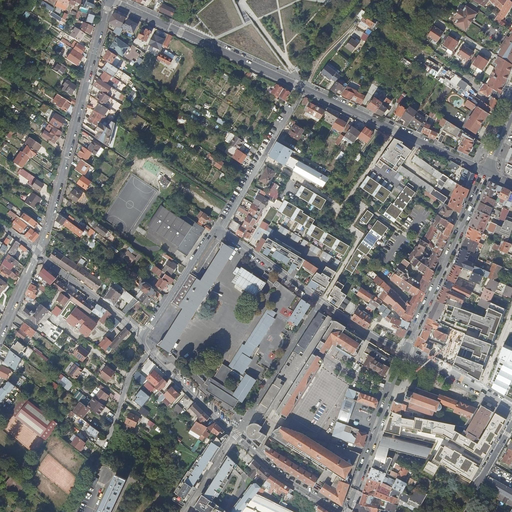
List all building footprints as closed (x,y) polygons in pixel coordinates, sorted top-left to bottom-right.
[(489,0),(501,10),(506,2),(503,0),(489,0)] [(511,4),(511,3),(508,0),(507,0),(506,2),(501,10),(497,16),(502,19),(503,20),(511,4)] [(473,1),(470,5),(479,11),(482,6),(480,5),(473,1)] [(176,10),(163,4),(160,11),(173,17),(176,10)] [(477,14),(466,7),(463,11),(460,9),(455,18),(458,20),(455,25),(466,32),(477,14)] [(61,18),(52,12),(50,15),(59,22),(61,18)] [(118,26),(114,32),(119,36),(123,29),(121,28),(126,18),(124,18),(116,14),(112,15),(109,22),(118,26)] [(86,22),(91,24),(94,16),(88,15),(86,22)] [(494,21),(497,23),(511,32),(511,29),(503,24),(502,25),(499,23),(502,19),(497,16),(496,18),(495,19),(494,21)] [(376,25),(365,17),(362,21),(373,29),(376,25)] [(123,29),(133,34),(137,24),(127,20),(123,29)] [(92,27),(81,22),(81,23),(82,24),(80,29),(89,34),(92,27)] [(433,26),(427,35),(437,41),(443,32),(433,26)] [(75,28),(70,36),(79,43),(84,34),(75,28)] [(367,28),(360,38),(366,41),(372,31),(367,28)] [(138,38),(146,41),(151,32),(146,30),(145,32),(142,30),(138,38)] [(511,32),(500,49),(501,50),(498,56),(500,57),(502,59),(511,65),(511,64),(511,32)] [(149,44),(160,49),(162,45),(165,40),(153,34),(149,44)] [(165,40),(162,45),(167,47),(172,36),(167,34),(165,40)] [(457,41),(447,35),(441,44),(451,50),(457,41)] [(345,47),(348,49),(353,53),(359,44),(355,41),(356,40),(353,37),(345,47)] [(122,56),(129,47),(117,38),(110,48),(122,56)] [(77,44),(73,50),(81,55),(84,50),(82,49),(83,47),(77,44)] [(472,50),(462,44),(456,54),(466,60),(472,50)] [(432,51),(423,45),(419,51),(428,57),(432,51)] [(70,54),(67,59),(76,65),(79,61),(82,56),(81,55),(73,50),(70,54)] [(103,59),(107,62),(111,64),(117,56),(109,50),(103,59)] [(170,65),(172,60),(160,54),(157,59),(170,65)] [(439,64),(443,58),(438,54),(437,54),(433,60),(439,64)] [(477,54),(471,63),(482,70),(487,60),(477,54)] [(427,59),(422,55),(420,57),(415,65),(421,69),(424,64),(427,59)] [(498,56),(497,56),(495,58),(510,68),(511,65),(502,59),(500,57),(498,56)] [(510,68),(495,58),(493,62),(498,64),(496,66),(495,66),(489,75),(489,76),(489,77),(490,77),(487,85),(500,94),(500,93),(502,90),(497,86),(498,84),(502,86),(504,84),(505,84),(506,82),(507,80),(511,68),(510,68)] [(448,79),(451,75),(428,59),(424,64),(421,69),(444,85),(448,79)] [(460,75),(462,72),(446,61),(444,64),(460,75)] [(61,76),(66,67),(57,62),(53,70),(61,76)] [(107,62),(102,70),(112,77),(114,77),(119,70),(111,64),(107,62)] [(328,66),(322,73),(332,81),(337,73),(328,66)] [(104,72),(100,79),(106,84),(111,77),(104,72)] [(112,87),(114,89),(119,81),(114,77),(112,77),(107,84),(112,87)] [(457,85),(460,81),(454,77),(451,81),(457,85)] [(100,79),(99,79),(96,85),(103,90),(102,91),(107,94),(112,87),(107,84),(106,84),(100,79)] [(71,96),(77,87),(67,80),(66,82),(63,86),(67,89),(65,92),(71,96)] [(458,94),(463,97),(466,91),(476,98),(478,95),(473,91),(470,88),(471,88),(464,84),(465,83),(460,80),(460,81),(457,85),(461,88),(458,94)] [(345,89),(347,87),(342,85),(342,86),(337,82),(331,90),(336,93),(340,89),(341,90),(343,92),(345,89)] [(500,94),(487,85),(485,84),(485,85),(480,92),(488,97),(491,99),(492,97),(493,98),(491,101),(489,100),(488,101),(490,103),(488,106),(480,100),(479,103),(480,104),(479,106),(477,105),(478,103),(476,103),(476,101),(473,99),(471,102),(476,105),(478,107),(488,114),(492,108),(494,110),(500,95),(500,94)] [(271,95),(277,99),(278,97),(283,89),(276,85),(271,92),(272,93),(271,95)] [(290,93),(283,89),(278,97),(285,101),(290,93)] [(352,99),(357,92),(354,90),(352,93),(349,92),(345,89),(343,92),(341,95),(351,100),(352,99)] [(112,96),(119,100),(123,94),(116,90),(112,96)] [(132,90),(129,95),(134,98),(137,93),(132,90)] [(102,91),(96,100),(105,105),(110,97),(102,91)] [(366,96),(357,92),(352,99),(362,104),(366,96)] [(66,112),(71,103),(67,101),(59,96),(58,97),(60,98),(56,105),(66,112)] [(67,101),(74,105),(75,101),(76,101),(70,97),(67,101)] [(376,112),(383,104),(374,97),(372,100),(368,106),(368,107),(376,112)] [(389,101),(386,99),(383,104),(376,112),(376,113),(382,116),(383,115),(387,110),(386,109),(391,102),(389,101)] [(473,110),(476,105),(471,102),(468,100),(464,105),(473,110)] [(94,110),(99,113),(105,116),(109,109),(98,103),(94,110)] [(324,111),(316,107),(314,105),(310,103),(307,108),(308,109),(307,112),(320,119),(324,111)] [(46,111),(49,108),(44,104),(40,109),(45,113),(46,111)] [(406,110),(400,106),(394,113),(395,114),(398,116),(399,116),(401,118),(406,110)] [(417,113),(409,107),(406,111),(402,117),(407,120),(403,126),(407,127),(410,122),(417,113)] [(481,126),(488,114),(478,107),(465,127),(476,134),(477,132),(481,126)] [(328,108),(325,114),(327,115),(324,121),(333,126),(338,118),(340,113),(328,108)] [(89,120),(99,126),(101,123),(106,116),(105,116),(104,116),(99,113),(94,110),(89,120)] [(425,119),(417,113),(410,122),(411,123),(413,125),(414,125),(419,128),(422,131),(426,123),(427,120),(425,119)] [(58,129),(64,120),(55,114),(49,123),(58,129)] [(333,126),(332,127),(341,132),(346,124),(338,118),(333,126)] [(101,123),(96,130),(99,132),(96,137),(108,145),(115,122),(113,121),(108,128),(101,123)] [(458,137),(459,133),(461,130),(447,121),(444,127),(443,130),(451,135),(457,138),(458,137)] [(429,135),(431,131),(429,130),(430,126),(426,124),(427,123),(426,123),(422,131),(422,132),(429,135)] [(62,132),(50,124),(42,135),(54,143),(57,140),(62,132)] [(303,130),(295,125),(289,135),(298,140),(299,138),(303,140),(305,136),(302,134),(303,130)] [(436,128),(433,126),(431,131),(429,135),(428,137),(434,140),(436,139),(438,134),(434,132),(434,130),(435,131),(436,128)] [(345,136),(354,143),(358,137),(361,133),(351,127),(348,132),(345,136)] [(361,133),(358,137),(363,141),(367,143),(371,136),(370,135),(372,133),(365,128),(361,133)] [(10,138),(15,132),(10,129),(6,136),(10,138)] [(331,129),(325,139),(328,140),(334,131),(331,129)] [(473,142),(475,139),(464,132),(462,135),(459,133),(458,137),(460,138),(462,137),(464,138),(473,142)] [(335,143),(338,145),(344,137),(341,135),(335,143)] [(25,144),(27,146),(37,152),(41,146),(30,138),(25,144)] [(458,151),(468,156),(470,151),(472,152),(474,147),(472,147),(474,142),(473,142),(464,138),(458,151)] [(393,140),(376,165),(381,169),(383,165),(392,171),(396,173),(397,172),(401,166),(411,152),(401,146),(402,144),(393,140)] [(237,149),(238,149),(247,155),(248,155),(250,152),(248,151),(249,149),(251,146),(243,141),(237,149)] [(94,142),(89,150),(96,155),(101,147),(94,142)] [(23,153),(29,157),(30,158),(32,155),(34,156),(35,155),(37,152),(27,146),(23,153)] [(225,151),(231,155),(234,150),(228,146),(225,151)] [(82,156),(87,160),(92,153),(84,147),(78,154),(79,155),(79,156),(81,157),(82,156)] [(96,155),(99,157),(104,150),(101,147),(96,155)] [(235,157),(234,159),(241,164),(247,155),(238,149),(234,156),(235,157)] [(335,158),(339,161),(345,153),(341,150),(335,158)] [(435,197),(445,204),(454,210),(459,213),(469,190),(462,187),(458,185),(457,184),(457,186),(450,203),(446,201),(448,198),(439,192),(449,178),(443,174),(417,156),(420,152),(418,151),(412,160),(439,179),(433,188),(414,175),(401,166),(397,172),(423,189),(435,197)] [(21,152),(13,163),(22,168),(29,157),(23,153),(21,152)] [(358,162),(362,156),(359,153),(354,159),(356,161),(358,162)] [(220,169),(224,163),(212,155),(211,157),(210,156),(209,158),(218,164),(216,166),(220,169)] [(76,170),(84,176),(91,166),(82,160),(76,170)] [(456,171),(459,166),(451,161),(450,163),(448,166),(456,171)] [(275,173),(267,168),(260,180),(268,185),(275,173)] [(462,187),(469,190),(474,174),(469,171),(465,169),(462,175),(462,174),(461,176),(463,177),(462,177),(465,179),(464,181),(461,180),(458,185),(462,187)] [(400,181),(403,176),(398,172),(394,177),(400,181)] [(87,189),(92,182),(83,176),(78,183),(87,189)] [(170,181),(163,177),(160,181),(167,185),(170,181)] [(367,177),(360,188),(383,204),(391,194),(367,177)] [(36,180),(32,187),(39,191),(43,185),(36,180)] [(490,182),(484,196),(492,199),(495,193),(494,193),(495,190),(501,192),(503,188),(490,182)] [(302,185),(296,194),(321,209),(326,199),(302,185)] [(83,195),(84,192),(77,187),(70,197),(77,202),(81,197),(82,198),(81,199),(85,202),(88,199),(83,195)] [(391,204),(383,216),(394,224),(415,194),(405,187),(393,205),(391,204)] [(511,203),(510,202),(507,201),(511,192),(503,188),(501,192),(500,194),(497,201),(497,202),(510,208),(511,203)] [(259,207),(264,198),(266,194),(259,189),(257,194),(258,195),(253,204),(259,207)] [(423,189),(422,192),(433,199),(434,199),(435,197),(423,189)] [(25,203),(33,208),(36,205),(35,204),(40,198),(32,193),(25,203)] [(484,196),(477,210),(489,216),(495,202),(497,203),(497,202),(497,201),(495,201),(492,199),(484,196)] [(263,211),(268,200),(264,198),(259,207),(258,208),(262,210),(263,211)] [(499,226),(497,226),(494,233),(502,236),(501,241),(502,241),(507,243),(511,228),(511,198),(510,202),(511,203),(510,208),(509,211),(504,223),(501,222),(499,226)] [(285,199),(278,210),(310,229),(313,223),(315,219),(303,212),(304,210),(285,199)] [(210,217),(191,204),(190,206),(199,212),(199,213),(200,215),(201,215),(200,217),(202,218),(199,222),(200,222),(201,221),(205,224),(210,217)] [(248,212),(254,216),(258,208),(259,207),(253,204),(248,212)] [(434,212),(438,215),(451,224),(453,221),(452,220),(449,218),(454,210),(445,204),(441,210),(440,209),(439,211),(440,212),(438,214),(434,211),(434,212)] [(204,228),(179,211),(173,207),(171,211),(162,205),(148,226),(179,246),(177,249),(186,255),(187,256),(192,248),(205,228),(204,228)] [(249,225),(249,226),(253,218),(254,216),(248,212),(245,210),(239,207),(238,210),(244,214),(244,213),(248,216),(242,226),(247,229),(249,225)] [(257,220),(262,210),(258,208),(254,216),(253,218),(257,220)] [(492,217),(504,223),(509,211),(503,208),(500,217),(498,217),(495,215),(494,214),(492,217)] [(367,209),(360,219),(366,223),(373,214),(367,209)] [(477,210),(470,228),(483,233),(484,230),(487,223),(489,224),(490,223),(488,222),(490,216),(489,216),(477,210)] [(19,217),(34,228),(38,224),(23,213),(19,217)] [(72,214),(68,220),(72,223),(76,217),(72,214)] [(81,236),(84,232),(75,225),(72,223),(68,220),(67,219),(60,215),(57,220),(64,225),(64,224),(81,236)] [(432,223),(431,225),(431,226),(441,232),(442,233),(449,237),(454,226),(451,224),(438,215),(434,220),(432,219),(430,222),(432,223)] [(21,233),(27,226),(17,217),(11,225),(21,233)] [(388,227),(377,219),(368,231),(357,247),(356,249),(336,280),(325,300),(336,307),(345,294),(338,290),(351,272),(363,253),(366,255),(388,227)] [(263,221),(260,227),(264,230),(267,230),(270,225),(263,221)] [(351,245),(313,223),(310,229),(307,233),(345,255),(351,245)] [(497,226),(491,223),(488,232),(492,233),(491,236),(493,237),(494,233),(497,226)] [(105,236),(109,231),(100,224),(96,229),(105,236)] [(236,234),(242,238),(243,236),(247,229),(242,226),(241,225),(236,234)] [(250,233),(253,228),(249,226),(249,225),(247,229),(243,236),(248,239),(251,234),(250,233)] [(281,226),(278,231),(286,236),(289,230),(281,226)] [(431,226),(427,232),(425,237),(423,240),(429,244),(433,237),(436,232),(439,235),(441,232),(431,226)] [(264,231),(264,230),(260,227),(253,238),(256,240),(262,230),(264,231)] [(470,228),(466,237),(479,243),(480,240),(482,237),(486,239),(487,236),(483,233),(470,228)] [(39,235),(35,232),(31,229),(25,235),(29,239),(33,242),(39,235)] [(58,232),(55,237),(71,248),(74,250),(74,248),(71,246),(72,245),(69,243),(70,241),(58,232)] [(293,233),(290,238),(298,243),(301,238),(293,233)] [(440,256),(449,237),(442,233),(441,234),(439,240),(434,251),(433,252),(434,252),(440,256)] [(5,253),(8,247),(7,247),(12,237),(9,235),(0,250),(5,253)] [(269,236),(266,241),(262,249),(299,270),(302,266),(305,261),(306,258),(269,236)] [(466,237),(461,248),(471,251),(471,252),(475,253),(478,246),(480,247),(477,254),(479,254),(483,245),(479,243),(466,237)] [(262,249),(266,241),(262,238),(255,250),(260,253),(262,249)] [(21,243),(16,239),(15,242),(8,254),(11,257),(15,259),(17,256),(14,253),(18,247),(17,247),(21,243)] [(507,254),(511,245),(507,243),(502,241),(499,246),(495,244),(493,248),(507,254)] [(190,274),(172,301),(180,306),(180,307),(181,308),(183,309),(163,341),(162,340),(158,345),(170,352),(196,311),(198,312),(210,293),(208,292),(223,268),(235,250),(223,242),(220,248),(221,249),(201,281),(199,280),(197,278),(197,279),(190,274)] [(428,247),(422,242),(420,245),(419,246),(425,250),(426,249),(428,247)] [(313,244),(309,249),(317,254),(320,248),(313,244)] [(433,271),(438,260),(432,256),(425,251),(425,250),(419,246),(418,247),(418,246),(412,255),(433,271)] [(131,262),(139,253),(131,247),(128,251),(130,253),(126,257),(131,262)] [(454,265),(464,268),(465,267),(472,269),(473,266),(474,262),(470,260),(471,257),(469,256),(471,252),(471,251),(461,248),(454,265)] [(491,263),(502,267),(506,257),(511,259),(511,255),(510,255),(507,254),(493,248),(492,248),(490,253),(496,256),(494,262),(491,261),(491,263)] [(50,258),(59,264),(65,256),(55,250),(50,258)] [(325,251),(321,257),(329,261),(332,256),(325,251)] [(412,255),(409,253),(404,260),(410,264),(424,274),(431,280),(434,272),(433,271),(412,255)] [(59,264),(72,273),(77,265),(65,256),(59,264)] [(16,266),(18,262),(16,261),(15,259),(11,257),(8,261),(10,263),(12,263),(16,266)] [(305,261),(302,266),(315,274),(318,269),(305,261)] [(166,273),(170,277),(177,266),(173,263),(172,264),(169,262),(163,271),(166,273)] [(424,293),(429,283),(422,278),(420,283),(411,278),(409,277),(409,275),(410,275),(409,273),(408,271),(410,269),(407,267),(402,263),(393,274),(424,293)] [(491,279),(496,281),(502,267),(491,263),(490,265),(487,270),(485,276),(491,279)] [(266,282),(238,264),(233,273),(236,275),(232,281),(257,297),(266,282)] [(72,273),(85,282),(90,273),(77,265),(72,273)] [(318,271),(309,283),(314,286),(313,288),(323,294),(337,271),(327,265),(323,273),(318,271)] [(454,265),(447,279),(455,283),(462,270),(464,268),(454,265)] [(485,276),(487,270),(475,265),(472,271),(485,276)] [(9,282),(16,287),(18,282),(14,280),(17,276),(8,268),(4,266),(0,272),(0,273),(4,276),(6,273),(12,278),(9,282)] [(171,285),(174,280),(165,274),(166,273),(163,271),(156,266),(153,269),(152,271),(159,276),(161,278),(156,285),(163,290),(168,283),(171,285)] [(44,269),(39,276),(51,286),(56,280),(44,269)] [(413,317),(424,293),(393,274),(393,273),(392,274),(393,275),(391,279),(399,285),(399,286),(412,294),(410,297),(413,298),(411,302),(409,301),(408,301),(407,301),(406,303),(378,277),(379,276),(371,270),(366,276),(380,287),(384,290),(392,298),(396,301),(397,302),(406,310),(405,313),(413,317)] [(85,282),(98,290),(103,282),(90,273),(85,282)] [(263,276),(274,284),(276,281),(265,273),(263,276)] [(430,282),(431,280),(424,274),(422,278),(429,283),(430,282)] [(8,287),(9,286),(0,278),(0,297),(2,295),(5,291),(9,287),(8,287)] [(454,284),(455,283),(447,279),(443,286),(451,290),(454,284)] [(496,281),(491,279),(486,289),(495,293),(496,291),(501,293),(505,285),(496,281)] [(57,280),(53,286),(57,289),(62,293),(66,288),(63,285),(64,285),(57,280)] [(45,281),(39,288),(44,292),(50,286),(45,281)] [(115,282),(104,299),(117,307),(118,305),(116,304),(121,297),(129,303),(122,312),(126,314),(139,301),(115,282)] [(29,303),(33,301),(38,291),(37,290),(38,289),(36,288),(37,287),(32,284),(27,294),(32,296),(32,297),(28,296),(26,301),(29,303)] [(470,298),(472,293),(473,292),(454,284),(451,290),(466,297),(470,298)] [(466,297),(451,290),(443,286),(436,300),(446,303),(448,297),(450,298),(450,296),(463,302),(466,297)] [(511,290),(511,288),(507,286),(503,294),(509,297),(511,290)] [(69,289),(66,288),(62,293),(67,297),(69,298),(71,300),(76,294),(69,289)] [(381,301),(373,295),(372,296),(361,288),(357,294),(357,295),(370,303),(376,307),(377,307),(379,305),(381,301)] [(62,293),(57,289),(56,292),(59,294),(57,297),(63,301),(64,299),(67,297),(62,293)] [(493,296),(494,295),(495,293),(486,289),(485,290),(484,292),(482,296),(480,295),(479,296),(479,297),(482,298),(490,302),(491,299),(492,299),(493,296)] [(392,298),(384,290),(379,298),(383,301),(386,297),(390,301),(391,300),(392,298)] [(477,302),(479,297),(479,296),(472,293),(470,298),(477,302)] [(83,299),(76,294),(71,300),(81,308),(85,302),(82,300),(83,299)] [(352,301),(366,309),(368,306),(370,303),(357,295),(353,299),(352,301)] [(147,296),(142,303),(150,310),(156,302),(147,296)] [(503,309),(482,298),(478,305),(488,308),(485,316),(473,312),(472,315),(470,320),(468,326),(472,328),(472,326),(494,334),(503,309)] [(288,321),(297,326),(311,305),(302,299),(288,321)] [(446,303),(436,300),(431,312),(442,317),(444,310),(445,310),(447,304),(446,303)] [(86,301),(85,302),(81,308),(90,314),(92,312),(95,308),(86,301)] [(404,315),(405,313),(406,310),(397,302),(395,304),(392,307),(394,309),(395,308),(399,312),(398,313),(402,315),(402,314),(404,315)] [(47,308),(40,303),(34,310),(27,305),(26,305),(21,311),(35,322),(47,308)] [(95,308),(92,312),(94,313),(96,314),(100,317),(100,318),(101,319),(108,310),(98,304),(95,308)] [(459,308),(447,304),(445,310),(452,312),(449,319),(468,326),(470,320),(472,315),(473,312),(460,308),(459,308)] [(51,312),(57,316),(62,309),(56,305),(51,312)] [(213,321),(242,338),(251,321),(222,305),(213,321)] [(68,316),(70,317),(67,320),(73,324),(76,320),(83,325),(80,330),(85,334),(88,330),(89,332),(95,324),(92,322),(93,321),(78,309),(77,310),(74,308),(68,316)] [(213,380),(212,379),(209,377),(205,384),(204,382),(201,385),(203,387),(206,391),(217,398),(228,404),(234,408),(239,401),(242,403),(256,380),(253,379),(246,374),(245,376),(243,375),(244,373),(246,371),(249,366),(252,360),(249,358),(257,347),(257,348),(275,319),(273,318),(277,313),(269,308),(245,346),(243,344),(237,354),(233,359),(231,363),(232,364),(229,368),(228,368),(226,366),(223,364),(215,377),(213,380)] [(352,320),(367,329),(370,324),(372,318),(358,309),(352,317),(352,319),(352,320)] [(112,315),(108,310),(101,319),(99,321),(104,325),(112,315)] [(332,318),(320,311),(320,312),(302,340),(311,346),(315,349),(325,355),(331,345),(332,346),(333,345),(335,346),(336,352),(344,356),(350,355),(353,357),(354,357),(355,357),(355,356),(356,356),(356,355),(357,355),(357,354),(357,353),(356,352),(356,351),(360,344),(364,338),(351,330),(332,318)] [(387,315),(384,312),(382,315),(386,317),(385,318),(389,322),(390,322),(392,318),(388,314),(387,315)] [(442,317),(431,312),(428,318),(435,322),(435,323),(439,324),(439,322),(440,320),(442,317)] [(376,313),(373,317),(380,322),(383,318),(376,313)] [(410,322),(413,317),(405,313),(404,315),(402,314),(402,315),(400,318),(410,322)] [(106,327),(111,331),(120,322),(115,317),(106,327)] [(409,326),(410,322),(400,318),(399,321),(396,319),(396,318),(393,317),(393,318),(392,318),(390,322),(393,324),(407,331),(409,326)] [(435,322),(428,318),(425,324),(433,327),(436,328),(439,324),(435,323),(435,322)] [(25,323),(21,329),(29,336),(32,338),(36,332),(25,323)] [(407,331),(393,324),(392,327),(397,329),(397,331),(405,335),(407,331)] [(425,324),(423,329),(431,332),(433,328),(433,327),(425,324)] [(130,331),(126,328),(118,336),(122,340),(129,332),(130,331)] [(423,329),(420,337),(427,341),(431,332),(423,329)] [(23,340),(27,335),(21,330),(16,335),(23,340)] [(382,332),(379,337),(388,341),(391,342),(394,338),(393,338),(389,335),(387,334),(386,334),(387,332),(384,330),(383,330),(382,332)] [(446,334),(436,330),(433,334),(435,337),(442,340),(446,340),(448,335),(446,334)] [(394,338),(391,342),(392,342),(392,341),(399,344),(400,344),(403,338),(395,334),(393,338),(394,338)] [(491,344),(465,334),(460,346),(474,351),(471,359),(457,354),(453,366),(479,380),(483,369),(481,369),(491,344)] [(122,340),(118,336),(114,340),(112,342),(109,346),(114,349),(122,340)] [(422,350),(428,354),(430,350),(425,348),(427,344),(425,343),(427,341),(420,337),(419,336),(414,346),(422,350)] [(100,344),(104,348),(106,350),(109,346),(112,342),(111,341),(107,337),(103,341),(102,340),(100,343),(101,344),(100,344)] [(311,346),(302,340),(300,343),(298,347),(307,352),(311,355),(313,351),(315,349),(311,346)] [(11,349),(19,354),(22,350),(23,351),(26,347),(19,342),(16,346),(15,345),(11,349)] [(394,357),(370,342),(364,352),(370,355),(373,358),(376,359),(382,361),(384,362),(388,364),(391,366),(394,357)] [(430,350),(428,354),(442,362),(444,357),(446,350),(428,343),(427,344),(425,348),(430,350)] [(81,346),(74,355),(83,362),(90,353),(81,346)] [(249,358),(252,360),(259,348),(257,348),(257,347),(249,358)] [(307,352),(298,347),(257,412),(264,416),(263,417),(264,417),(267,419),(268,419),(269,420),(273,413),(284,420),(295,402),(296,402),(297,401),(296,400),(298,400),(298,399),(298,398),(307,383),(308,382),(309,382),(310,382),(308,381),(309,380),(310,381),(310,380),(310,379),(310,378),(321,361),(311,355),(307,352)] [(10,350),(5,362),(9,366),(16,370),(23,360),(10,350)] [(387,377),(391,366),(388,364),(384,362),(382,361),(376,359),(373,358),(370,355),(364,364),(370,367),(370,366),(379,372),(379,373),(387,377)] [(444,358),(442,362),(448,366),(449,365),(448,365),(450,361),(444,358)] [(4,362),(0,369),(0,375),(7,379),(11,370),(8,368),(9,366),(5,362),(4,362)] [(75,363),(71,368),(79,374),(83,369),(75,363)] [(100,375),(108,381),(115,372),(107,366),(100,375)] [(79,374),(71,368),(68,373),(76,379),(79,374)] [(158,373),(154,370),(147,378),(156,386),(163,378),(160,375),(158,373)] [(191,375),(201,385),(204,382),(194,373),(194,372),(191,375)] [(61,374),(55,381),(68,391),(74,383),(61,374)] [(164,378),(156,387),(160,391),(168,382),(164,378)] [(2,387),(0,390),(0,403),(8,392),(9,393),(15,386),(8,381),(3,388),(2,387)] [(147,381),(143,386),(151,392),(155,387),(147,381)] [(96,385),(99,387),(103,390),(105,388),(98,382),(96,385)] [(97,388),(92,395),(101,402),(106,395),(107,393),(99,387),(97,388)] [(180,395),(172,387),(165,395),(172,402),(180,395)] [(357,401),(360,393),(348,388),(346,397),(355,400),(357,401)] [(438,399),(439,396),(416,388),(414,393),(408,391),(407,393),(407,392),(405,398),(405,400),(411,402),(409,407),(415,409),(432,416),(434,411),(436,411),(437,410),(438,410),(439,410),(440,410),(441,409),(441,408),(442,408),(442,407),(442,406),(441,406),(441,405),(441,404),(440,404),(439,403),(441,400),(438,399)] [(81,402),(88,395),(84,391),(82,393),(78,390),(73,395),(81,402)] [(150,397),(141,390),(137,394),(139,395),(136,399),(139,402),(138,403),(142,406),(150,397)] [(377,408),(379,402),(377,399),(360,393),(357,401),(374,407),(377,408)] [(441,400),(439,403),(455,409),(453,412),(466,417),(471,406),(440,394),(439,396),(438,399),(441,400)] [(46,440),(54,429),(59,424),(24,397),(12,413),(46,440)] [(88,407),(99,416),(105,408),(94,399),(88,407)] [(392,411),(401,414),(402,412),(405,413),(410,415),(411,412),(406,410),(407,406),(407,405),(395,401),(392,411)] [(74,412),(75,413),(76,414),(78,415),(79,416),(83,419),(90,409),(81,402),(74,412)] [(194,421),(196,423),(197,422),(202,424),(205,421),(206,420),(207,421),(210,417),(205,412),(195,403),(191,408),(198,415),(197,416),(199,418),(198,420),(197,418),(194,421)] [(464,436),(478,444),(480,439),(478,438),(493,412),(494,412),(490,407),(487,405),(482,404),(469,426),(467,425),(465,428),(464,430),(461,435),(464,436)] [(139,411),(146,417),(150,411),(143,406),(139,411)] [(471,419),(476,409),(471,406),(466,417),(471,419)] [(385,431),(413,438),(414,435),(416,430),(410,429),(409,432),(399,429),(399,427),(396,426),(393,426),(395,422),(399,423),(400,421),(402,414),(401,414),(392,411),(385,431)] [(130,413),(122,429),(127,431),(129,433),(131,431),(127,428),(129,425),(135,427),(139,418),(130,413)] [(96,436),(99,431),(83,419),(79,416),(76,421),(84,427),(84,425),(88,428),(87,429),(96,436)] [(262,420),(259,425),(263,427),(265,422),(267,419),(264,417),(262,420)] [(363,447),(368,432),(346,424),(337,421),(334,428),(332,433),(335,437),(363,447)] [(196,431),(202,435),(205,431),(207,428),(207,427),(202,424),(197,422),(196,423),(192,427),(191,428),(196,431)] [(207,428),(212,431),(218,435),(217,437),(220,439),(227,434),(216,422),(211,426),(207,427),(207,428)] [(249,436),(250,438),(254,442),(260,448),(267,436),(260,432),(263,427),(259,425),(258,425),(257,425),(256,425),(255,425),(254,425),(253,426),(251,426),(251,427),(250,428),(249,429),(249,430),(248,431),(248,432),(248,434),(249,436)] [(354,473),(358,460),(358,457),(355,456),(356,453),(354,452),(281,426),(280,428),(279,429),(278,430),(277,430),(276,430),(275,431),(274,432),(273,433),(271,436),(270,439),(271,440),(269,443),(268,442),(263,451),(267,455),(268,456),(269,455),(270,455),(271,455),(272,456),(271,458),(272,459),(273,459),(275,460),(274,461),(278,465),(280,466),(280,465),(282,466),(282,467),(284,469),(285,468),(287,469),(286,470),(292,474),(293,473),(294,474),(294,475),(303,481),(304,482),(305,481),(307,481),(307,483),(309,485),(310,484),(312,485),(311,486),(314,488),(318,491),(320,492),(321,490),(324,492),(325,495),(342,506),(343,505),(351,482),(352,479),(351,479),(351,478),(351,477),(350,477),(347,475),(349,471),(354,473)] [(70,439),(73,441),(71,444),(80,451),(86,443),(74,434),(70,439)] [(227,434),(220,439),(217,438),(214,441),(212,443),(210,441),(201,455),(200,455),(191,468),(190,469),(189,469),(181,482),(183,483),(176,493),(173,497),(173,498),(173,499),(174,500),(182,504),(185,499),(187,500),(195,488),(194,487),(201,477),(201,476),(201,475),(201,474),(202,473),(203,472),(203,471),(204,471),(205,470),(208,466),(210,462),(211,461),(212,461),(213,459),(220,448),(224,443),(229,437),(229,436),(229,435),(227,434)] [(432,448),(383,436),(380,449),(382,450),(381,453),(378,453),(376,454),(372,467),(386,473),(392,459),(388,457),(386,462),(385,461),(388,449),(426,458),(432,448)] [(194,452),(201,441),(198,439),(191,450),(194,452)] [(511,450),(509,449),(502,461),(509,465),(511,459),(511,450)] [(238,465),(228,455),(225,459),(228,462),(235,469),(238,465)] [(248,475),(252,479),(258,472),(267,480),(271,475),(266,470),(254,459),(249,466),(253,469),(248,475)] [(242,511),(257,494),(260,489),(262,487),(256,483),(254,483),(253,484),(252,484),(246,491),(243,496),(239,500),(233,508),(234,509),(231,511),(229,511),(230,511),(229,511),(228,511),(224,509),(223,511),(215,507),(217,504),(212,501),(216,495),(218,496),(220,492),(219,492),(226,482),(226,483),(229,479),(227,478),(230,473),(229,472),(231,469),(225,464),(224,462),(214,478),(214,479),(214,480),(213,481),(213,482),(212,483),(211,483),(211,484),(210,484),(203,495),(203,494),(195,506),(203,511),(204,511),(206,511),(242,511)] [(397,478),(406,483),(408,480),(404,478),(406,476),(409,469),(405,467),(396,464),(394,467),(400,470),(397,476),(391,473),(390,475),(397,478)] [(369,478),(383,483),(386,473),(372,467),(368,478),(369,478)] [(491,472),(489,476),(494,479),(494,477),(502,482),(506,475),(499,471),(497,476),(491,472)] [(110,511),(126,479),(116,474),(98,511),(110,511)] [(267,480),(263,486),(270,489),(268,492),(272,494),(273,491),(276,493),(277,493),(283,484),(283,483),(271,475),(267,480)] [(414,480),(406,476),(404,478),(408,480),(406,483),(407,483),(411,486),(414,480)] [(493,482),(489,488),(499,493),(511,500),(511,489),(494,479),(489,476),(487,479),(493,482)] [(397,505),(398,502),(399,499),(402,492),(384,484),(383,483),(369,478),(363,493),(370,496),(370,495),(373,496),(388,501),(397,505)] [(384,484),(402,492),(407,483),(406,483),(397,478),(396,481),(389,478),(387,483),(384,482),(384,484)] [(430,488),(433,483),(434,482),(428,479),(425,485),(430,488)] [(283,484),(277,493),(279,494),(282,490),(287,494),(288,493),(291,489),(283,484)] [(419,508),(427,494),(415,488),(411,496),(402,492),(399,499),(402,500),(419,508)] [(288,493),(292,495),(296,498),(296,499),(297,499),(297,498),(299,499),(298,501),(300,502),(301,501),(303,501),(305,498),(291,489),(288,493)] [(363,493),(359,504),(377,509),(379,504),(371,503),(373,496),(370,495),(370,496),(363,493)] [(502,501),(511,506),(511,500),(499,493),(497,496),(503,500),(502,501)] [(294,511),(286,508),(279,505),(261,495),(257,494),(242,511),(294,511)] [(279,505),(286,508),(287,505),(289,501),(282,497),(279,505)] [(286,508),(294,511),(297,506),(289,501),(287,505),(286,508)] [(308,508),(308,509),(313,511),(315,511),(316,510),(318,505),(312,501),(311,502),(310,505),(309,506),(308,508)] [(389,511),(391,511),(392,511),(394,511),(396,509),(399,511),(401,506),(397,505),(388,501),(385,511),(386,510),(389,511)] [(357,503),(353,511),(357,511),(366,511),(367,510),(369,511),(371,511),(373,511),(372,511),(377,511),(378,509),(377,509),(359,504),(357,503)]
